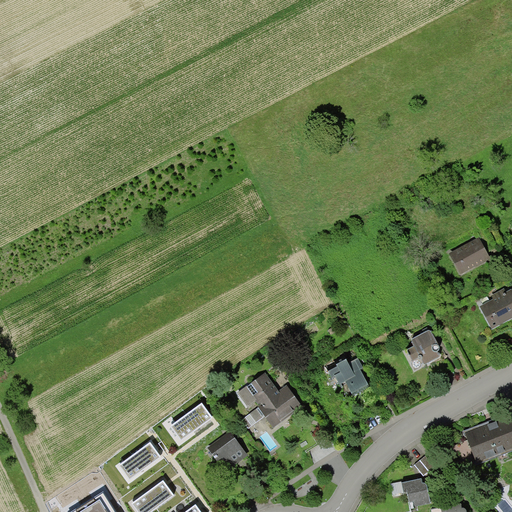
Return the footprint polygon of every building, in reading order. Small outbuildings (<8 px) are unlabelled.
[(481,237),(449,253),(460,276),(492,260),(481,237)] [(495,299),(482,306),(495,329),(511,319),(511,292),(511,293),(508,287),(493,295),(495,299)] [(432,331),(413,340),(415,346),(408,350),(413,360),(411,364),(415,373),(444,355),(432,331)] [(330,370),(333,376),(336,374),(341,383),(347,380),(354,394),(372,385),(363,369),(367,367),(361,355),(352,360),(349,355),(336,362),(338,365),(330,370)] [(266,374),(235,396),(244,408),(248,405),(252,411),(242,419),(249,429),(267,417),(275,429),(306,407),(290,384),(279,392),(266,374)] [(212,417),(202,402),(170,426),(180,440),(212,417)] [(511,422),(509,416),(465,433),(477,465),(511,451),(511,422)] [(229,427),(204,445),(225,472),(249,455),(229,427)] [(161,456),(150,442),(119,465),(129,479),(161,456)] [(428,457),(415,467),(424,477),(435,468),(428,457)] [(163,480),(132,503),(138,511),(149,511),(174,494),(163,480)] [(423,480),(393,487),(394,493),(405,491),(405,494),(408,493),(410,503),(414,502),(416,508),(431,504),(427,484),(424,484),(423,480)] [(72,511),(115,511),(103,492),(72,511)]
